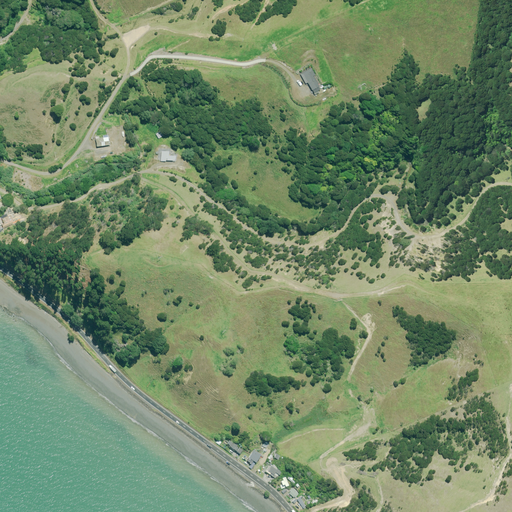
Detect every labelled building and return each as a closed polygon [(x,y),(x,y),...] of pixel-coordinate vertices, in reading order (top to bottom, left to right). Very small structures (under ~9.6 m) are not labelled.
[(315,75),(311,67),(299,74),(305,84),(307,83),(313,93),(320,89),(313,76),(315,75)] [(109,145),(107,135),(102,136),(103,138),(99,138),(99,136),(95,137),(96,147),(109,145)] [(16,216),(13,209),(5,213),(5,214),(1,216),(4,224),(2,225),(3,228),(13,224),(11,220),(14,219),(13,217),(16,216)] [(234,443),(233,444),(229,441),(227,444),(229,446),(239,454),(242,450),(238,448),(239,447),(234,443)] [(248,458),(250,459),(249,461),(251,463),(253,461),(255,463),(260,455),(253,451),(248,458)] [(264,471),(269,474),(272,477),(275,473),(279,475),(281,473),(269,465),(264,471)] [(281,489),(286,487),(288,486),(285,477),(282,478),(283,481),(280,482),(282,485),(280,486),(281,489)] [(289,494),(293,497),(294,497),(295,498),(299,493),(292,488),(290,491),(291,492),(289,494)] [(305,506),(299,496),(292,501),(293,504),(298,501),(303,508),(305,506)]
